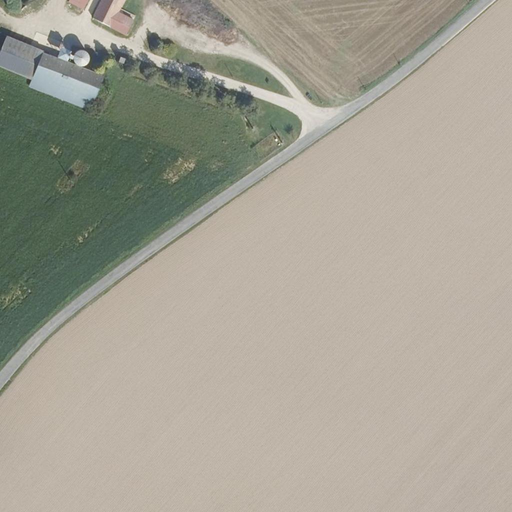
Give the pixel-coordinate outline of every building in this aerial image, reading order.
[(62,0),(60,4),(76,13),(83,0),(62,0)] [(120,6),(121,4),(123,0),(96,0),(89,14),(110,25),(120,6)] [(110,25),(126,34),(136,15),(120,6),(110,25)] [(209,22),(206,27),(220,39),(224,34),(209,22)] [(0,64),(31,76),(42,49),(34,47),(35,44),(4,33),(0,43),(0,64)] [(74,50),(66,47),(63,54),(71,57),(74,50)] [(106,76),(102,74),(42,49),(31,76),(28,84),(88,109),(92,99),(96,101),(106,76)] [(81,51),(77,60),(87,64),(91,55),(81,51)] [(272,126),(277,132),(292,121),(285,111),(275,119),(277,122),(272,126)]
